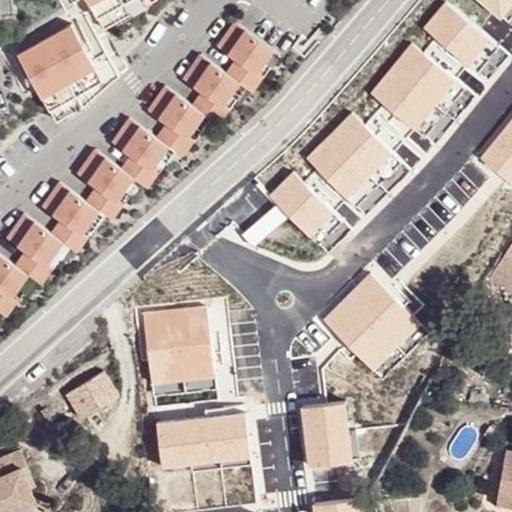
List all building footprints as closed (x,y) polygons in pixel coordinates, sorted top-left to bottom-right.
[(81,0),(98,29),(149,0),(81,0)] [(76,12),(15,46),(50,108),(111,74),(76,12)] [(272,46),(234,20),(218,44),(236,56),(256,70),(272,46)] [(239,78),(200,52),(184,76),(203,88),(222,101),(239,78)] [(256,70),(236,56),(228,68),(253,85),(261,73),(256,70)] [(203,111),(165,85),(149,109),(167,121),(187,134),(203,111)] [(222,101),(203,88),(195,100),(220,117),(228,105),(222,101)] [(168,142),(130,117),(114,140),(132,153),(152,166),(168,142)] [(187,134),(167,121),(159,133),(184,150),(192,138),(187,134)] [(132,174),(94,148),(78,172),(96,184),(116,198),(132,174)] [(152,166),(132,153),(124,164),(149,181),(157,170),(152,166)] [(97,207),(59,181),(43,205),(62,217),(81,230),(97,207)] [(116,198),(96,184),(88,196),(114,213),(122,201),(116,198)] [(62,238),(24,212),(8,236),(26,249),(46,262),(62,238)] [(81,230),(62,217),(54,229),(79,246),(87,234),(81,230)] [(511,243),(497,269),(504,272),(511,259),(511,243)] [(46,262),(26,249),(18,260),(43,277),(51,265),(46,262)] [(27,271),(0,252),(0,287),(11,295),(27,271)] [(511,277),(504,272),(497,269),(488,283),(511,297),(511,277)] [(11,295),(0,287),(0,304),(8,310),(16,298),(11,295)] [(104,372),(66,394),(81,419),(119,397),(104,372)] [(26,449),(0,459),(0,511),(13,511),(41,502),(29,469),(33,467),(26,449)] [(511,456),(504,455),(499,490),(511,485),(511,456)] [(511,485),(499,490),(498,494),(511,497),(511,485)] [(511,497),(498,494),(496,509),(511,511),(511,497)]
